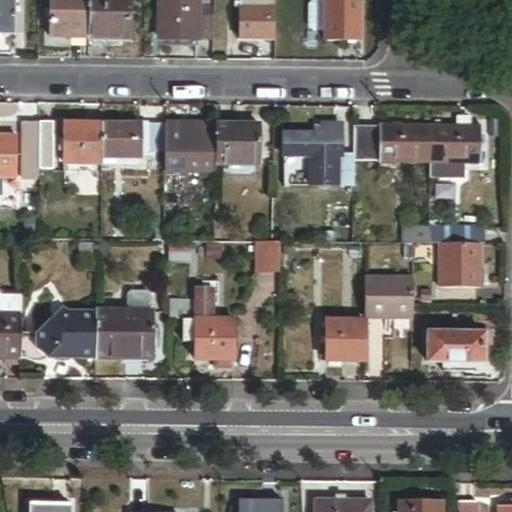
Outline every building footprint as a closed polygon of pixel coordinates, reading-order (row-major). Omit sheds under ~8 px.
[(15,0),(0,0),(0,33),(3,33),(15,34),(15,0)] [(86,0),(50,0),(51,3),(51,8),(50,38),(86,38),(86,0)] [(129,0),(86,0),(86,38),(129,39),(129,0)] [(195,41),(196,6),(196,0),(158,0),(158,41),(195,41)] [(241,0),(241,10),(275,10),(275,0),(241,0)] [(355,0),(317,0),(317,1),(308,1),(302,7),(302,29),(307,34),(317,34),(317,42),(340,43),(355,43),(355,0)] [(213,42),(213,6),(196,6),(195,41),(213,42)] [(240,43),(275,43),(275,10),(241,10),(240,43)] [(458,119),(458,129),(470,129),(470,119),(458,119)] [(39,120),(21,120),(20,177),(38,178),(39,150),(39,120)] [(103,160),(103,125),(64,125),(64,141),(63,150),(64,166),(102,166),(103,160)] [(142,125),(103,125),(103,160),(141,161),(141,153),(142,125)] [(165,153),(165,126),(149,125),(148,153),(165,153)] [(180,126),(165,126),(165,153),(165,157),(165,176),(215,177),(215,167),(215,157),(215,126),(180,126)] [(260,127),(215,126),(215,157),(215,167),(260,168),(260,127)] [(322,127),(322,137),(341,137),(341,127),(322,127)] [(379,128),(353,127),(353,153),(353,162),(379,162),(379,128)] [(430,163),(430,128),(379,128),(379,162),(430,163)] [(458,129),(430,128),(430,163),(466,163),(481,163),(481,129),(470,129),(458,129)] [(0,179),(15,179),(16,138),(0,137),(0,179)] [(341,137),(322,137),(315,137),(284,137),(284,156),(305,157),(341,157),(341,153),(341,137)] [(341,157),(305,157),(304,187),(353,188),(353,162),(353,153),(341,153),(341,157)] [(466,163),(430,163),(430,177),(466,177),(466,163)] [(403,229),(403,245),(413,245),(429,245),(429,229),(403,229)] [(455,229),(429,229),(429,245),(438,245),(455,245),(455,229)] [(481,246),(484,246),(484,230),(455,229),(455,245),(481,246)] [(190,245),(168,244),(167,264),(190,264),(190,245)] [(272,244),(253,244),(252,275),(279,276),(280,244),(272,244)] [(455,245),(438,245),(438,290),(480,290),(481,246),(455,245)] [(413,281),(365,281),(365,321),(405,322),(412,322),(412,307),(413,281)] [(190,303),(190,321),(194,321),(213,321),(213,293),(190,292),(190,303)] [(431,292),(419,292),(418,305),(431,305),(431,292)] [(126,297),(126,313),(152,313),(152,297),(148,293),(130,293),(126,297)] [(0,315),(20,315),(20,295),(1,296),(0,294),(0,315)] [(190,303),(167,302),(167,321),(182,321),(190,321),(190,303)] [(67,316),(62,310),(48,325),(35,336),(35,355),(45,364),(53,357),(65,361),(75,361),(95,361),(95,315),(67,316)] [(126,313),(95,313),(95,315),(95,361),(152,361),(152,313),(126,313)] [(20,359),(20,315),(0,315),(0,358),(5,359),(20,359)] [(182,321),(182,345),(194,345),(194,321),(190,321),(182,321)] [(213,321),(194,321),(194,345),(194,362),(214,362),(228,362),(232,362),(233,321),(213,321)] [(364,364),(365,322),(325,322),(325,338),(325,344),(325,364),(364,364)] [(443,365),(467,365),(483,366),(484,336),(427,335),(427,365),(443,365)] [(467,374),(467,365),(443,365),(443,374),(467,374)]
